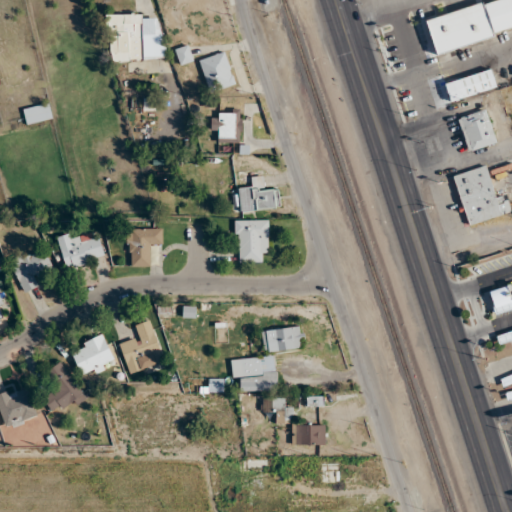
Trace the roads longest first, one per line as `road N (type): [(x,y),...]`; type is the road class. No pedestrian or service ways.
road 1 (primary): [(337,0),(506,511)]
road 2 (residential): [(408,511),(242,0)]
road 3 (residential): [(333,285),(133,285),(80,303),(0,354)]
